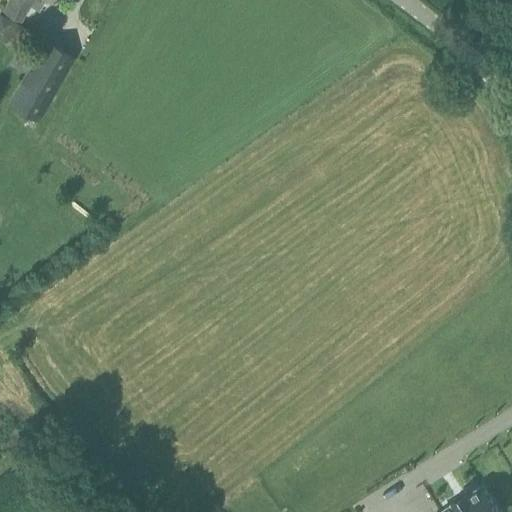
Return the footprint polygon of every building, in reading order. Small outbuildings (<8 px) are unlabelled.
[(8,0),(3,9),(19,18),(28,2),(29,1),(26,0),(8,0)] [(0,11),(0,39),(6,43),(9,38),(23,45),(32,28),(0,11)] [(45,38),(19,84),(49,101),(75,55),(45,38)] [(87,129),(115,81),(91,66),(62,114),(87,129)] [(75,131),(63,125),(60,130),(72,136),(75,131)] [(455,503),(440,511),(498,511),(493,503),(482,485),(468,494),(467,492),(453,500),(455,503)]
